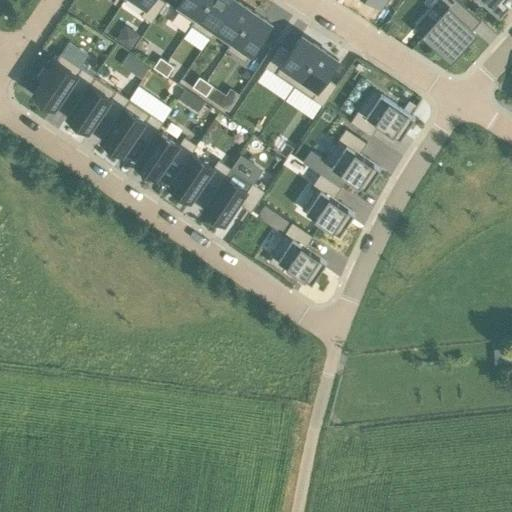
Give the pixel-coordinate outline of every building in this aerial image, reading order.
[(136,0),(147,7),(141,15),(152,22),(166,1),(164,0),(136,0)] [(181,0),(176,9),(194,21),(195,21),(208,0),(181,0)] [(208,0),(195,21),(192,25),(210,37),(215,29),(235,0),(208,0)] [(237,0),(235,0),(215,29),(216,30),(232,41),(233,41),(254,11),(237,0)] [(366,0),(382,10),(388,0),(366,0)] [(443,14),(425,34),(451,59),(476,32),(472,29),(457,16),(465,7),(480,20),(481,19),(459,0),(434,0),(431,4),(432,5),(443,14)] [(482,0),(500,16),(511,4),(506,0),(482,0)] [(233,41),(228,49),(246,62),(273,24),(254,11),(233,41)] [(280,45),(266,66),(295,86),(321,47),(302,34),(290,52),(280,45)] [(321,47),(295,86),(323,105),(337,84),(327,77),(339,60),(321,47)] [(42,80),(33,93),(55,108),(69,88),(81,96),(95,75),(61,52),(49,71),(44,67),(37,77),(42,80)] [(161,57),(154,67),(161,71),(167,61),(161,57)] [(151,66),(143,60),(134,72),(142,78),(151,66)] [(167,61),(161,71),(167,76),(174,66),(167,61)] [(81,96),(67,116),(89,131),(103,110),(115,119),(129,98),(95,75),(81,96)] [(200,76),(193,86),(200,91),(206,81),(200,76)] [(206,81),(200,91),(206,95),(213,85),(206,81)] [(188,104),(195,94),(185,88),(179,97),(188,104)] [(373,88),(351,121),(372,135),(379,124),(400,138),(415,116),(373,88)] [(115,119),(101,139),(123,154),(137,133),(149,142),(158,129),(164,121),(129,98),(115,119)] [(346,127),(324,160),(366,189),(381,167),(360,153),(367,142),(346,127)] [(149,142),(135,162),(157,177),(171,156),(183,165),(192,152),(198,144),(185,135),(179,143),(158,129),(149,142)] [(312,147),(325,157),(336,142),(323,132),(312,147)] [(183,165),(169,185),(191,200),(205,179),(217,188),(226,175),(232,167),(219,158),(213,166),(192,152),(183,165)] [(317,187),(302,208),(340,234),(355,212),(334,198),(342,187),(321,173),(313,184),(317,187)] [(217,188),(203,208),(225,223),(239,203),(251,211),(266,190),(253,181),(247,189),(226,175),(217,188)] [(273,256),(270,261),(283,270),(286,265),(312,282),(327,260),(306,246),(314,235),(293,221),(270,254),(273,256)]
